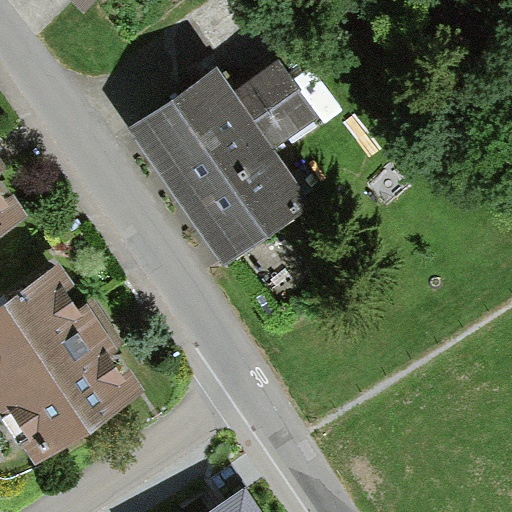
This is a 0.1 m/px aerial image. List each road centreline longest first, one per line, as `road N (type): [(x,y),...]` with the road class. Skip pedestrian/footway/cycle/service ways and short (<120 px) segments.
road 1 (residential): [(248,381),(0,27)]
road 2 (residential): [(58,511),(248,381)]
road 3 (residential): [(334,511),(248,381)]
